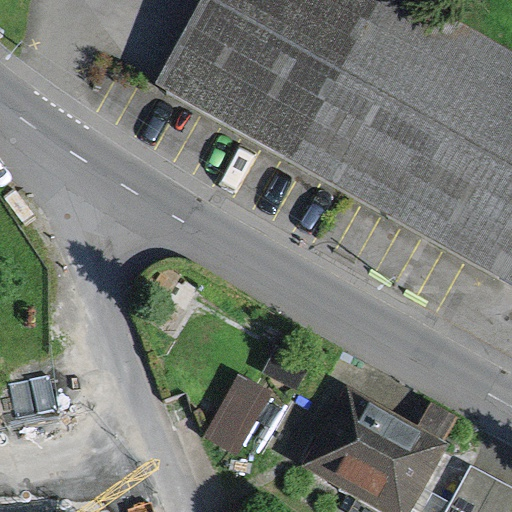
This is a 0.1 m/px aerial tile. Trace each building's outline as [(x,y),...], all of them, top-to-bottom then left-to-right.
[(511,50),(421,0),(216,0),(168,87),(511,278),(511,50)] [(0,379),(16,416),(69,392),(50,350),(0,372),(0,379)] [(238,376),(203,440),(238,459),(273,395),(238,376)] [(302,472),(373,511),(414,511),(450,448),(443,444),(457,419),(432,405),(418,430),(347,391),(302,472)] [(511,511),(511,489),(470,468),(447,511),(511,511)]
